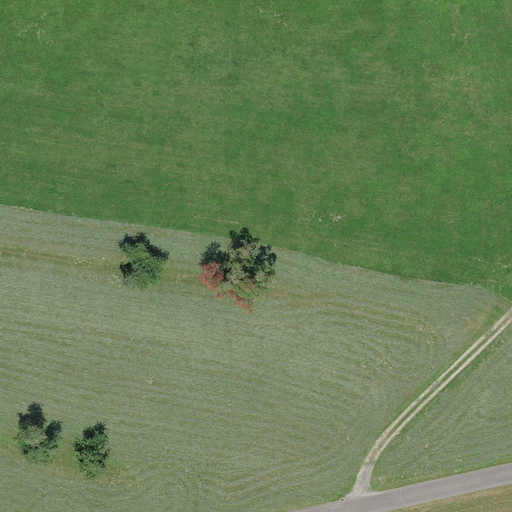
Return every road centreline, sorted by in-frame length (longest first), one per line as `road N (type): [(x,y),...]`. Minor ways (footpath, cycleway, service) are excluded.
road 1 (track): [(365,511),(371,463),(511,323)]
road 2 (unclassified): [(382,511),(511,479)]
